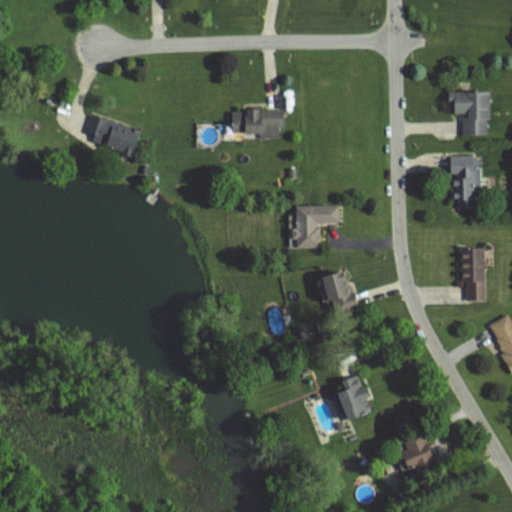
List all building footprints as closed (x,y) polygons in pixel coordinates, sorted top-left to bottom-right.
[(464,136),(463,115),(471,115),(471,104),(450,102),(449,90),(492,91),(493,119),(488,120),(488,135),(464,136)] [(233,140),(233,110),(284,110),(284,128),(279,128),(279,139),(233,140)] [(92,141),(94,135),(85,132),(91,112),(115,120),(114,124),(137,132),(130,154),(92,141)] [(447,172),(447,151),(469,150),(469,155),(476,155),(478,198),(474,198),(475,207),(458,207),(458,200),(454,200),(453,192),(457,193),(456,172),(447,172)] [(289,178),(288,168),(295,168),(296,178),(289,178)] [(320,247),(320,239),(328,239),(326,221),(339,222),(339,203),(295,203),(295,210),(285,211),(286,249),(320,247)] [(465,298),(465,284),(459,283),(459,244),(503,244),(502,264),(488,265),(489,298),(465,298)] [(333,316),(322,275),(338,271),(337,264),(347,261),(360,309),(333,316)] [(511,371),(498,351),(504,348),(487,320),(508,309),(511,315),(511,371)] [(348,421),(337,390),(347,387),(342,379),(361,373),(366,387),(373,384),(379,397),(373,401),(375,411),(348,421)] [(417,475),(400,449),(406,444),(401,436),(421,425),(439,456),(434,459),(437,467),(417,475)]
